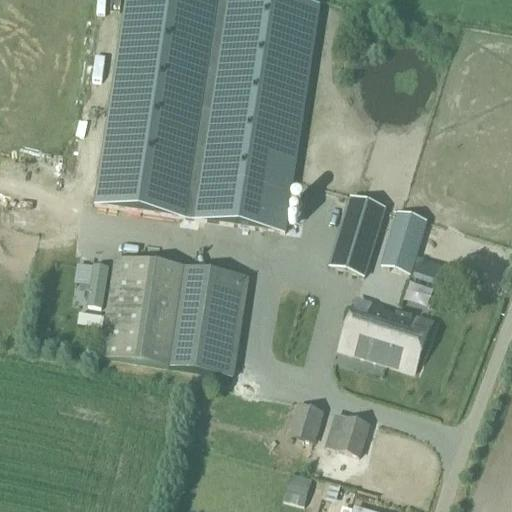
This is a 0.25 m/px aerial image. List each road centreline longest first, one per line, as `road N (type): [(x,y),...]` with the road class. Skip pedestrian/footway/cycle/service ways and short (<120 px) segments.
road 1 (unknown): [(264,270),(317,287),(307,400),(467,451)]
road 2 (unclassified): [(446,511),(511,326)]
